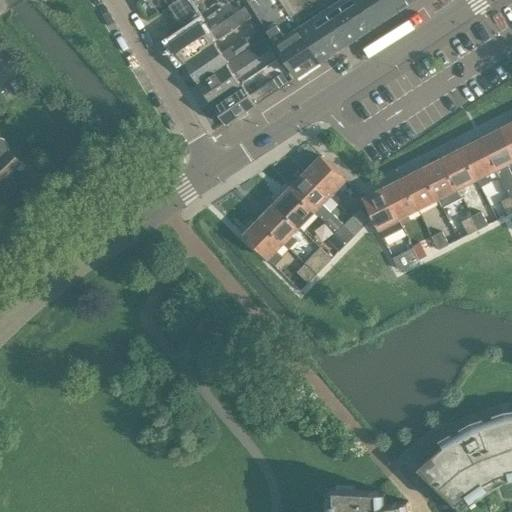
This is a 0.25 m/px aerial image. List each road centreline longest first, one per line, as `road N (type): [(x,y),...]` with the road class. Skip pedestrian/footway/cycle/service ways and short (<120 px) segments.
road 1 (residential): [(209,165),(466,0)]
road 2 (residential): [(0,322),(91,244),(209,165)]
road 3 (residential): [(209,165),(115,0)]
